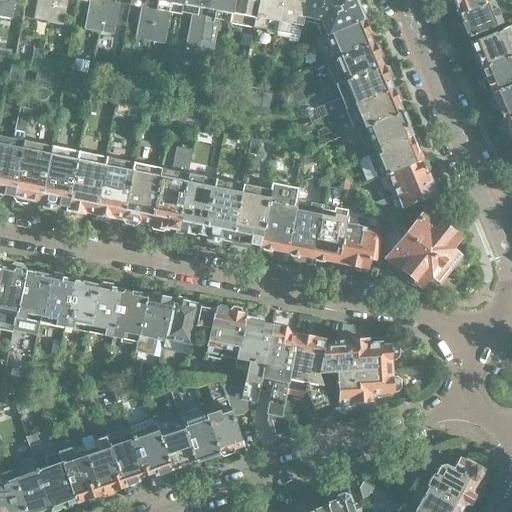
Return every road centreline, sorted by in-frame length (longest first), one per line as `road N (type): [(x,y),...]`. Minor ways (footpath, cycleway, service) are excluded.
road 1 (residential): [(486,336),(0,235)]
road 2 (residential): [(166,511),(469,411)]
road 3 (tertiary): [(511,255),(406,0)]
